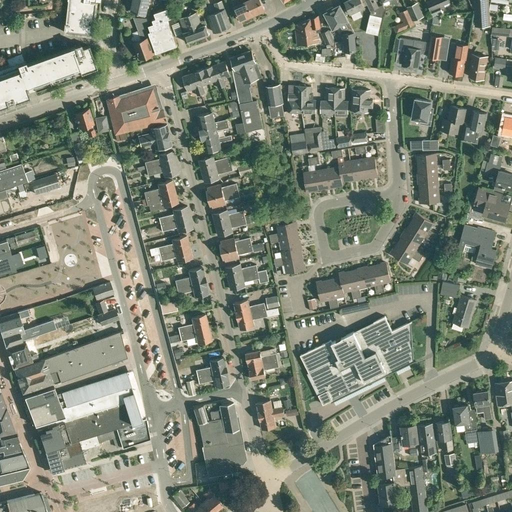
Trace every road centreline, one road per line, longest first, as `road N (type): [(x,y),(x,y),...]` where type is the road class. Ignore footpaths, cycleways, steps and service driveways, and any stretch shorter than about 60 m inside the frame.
road 1 (residential): [(164,66),(259,463),(276,482)]
road 2 (residential): [(495,347),(276,482)]
road 3 (residential): [(400,191),(375,248),(335,256),(326,254),(322,205)]
road 4 (residential): [(392,77),(287,63),(265,28)]
road 5 (residential): [(0,122),(119,82)]
road 6 (residential): [(511,94),(392,77)]
